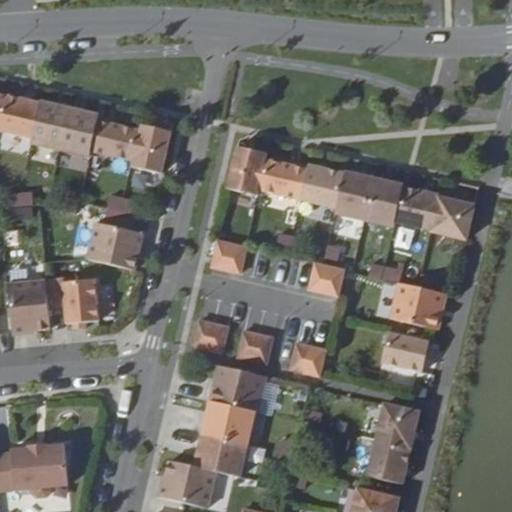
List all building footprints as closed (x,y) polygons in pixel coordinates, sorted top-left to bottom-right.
[(0,142),(49,153),(50,148),(128,165),(127,171),(157,178),(166,135),(136,129),(135,135),(93,126),(94,121),(58,113),(58,111),(0,98),(0,142)] [(460,243),(468,209),(432,200),(433,199),(397,190),(397,189),(338,175),(338,177),(302,168),(301,172),(259,163),(260,157),(230,150),(221,192),(251,199),(252,193),(330,211),(329,216),(388,230),(389,225),(425,233),(424,235),(460,243)] [(33,195),(7,196),(8,222),(34,221),(33,195)] [(110,197),(108,211),(134,216),(137,202),(110,197)] [(145,238),(148,223),(98,212),(90,249),(138,259),(142,237),(145,238)] [(279,235),(276,249),(295,252),(297,237),(279,235)] [(212,245),(207,272),(235,278),(240,251),(212,245)] [(371,264),(368,278),(396,283),(398,269),(371,264)] [(310,267),(303,293),(332,299),(338,274),(310,267)] [(9,288),(13,339),(29,337),(29,335),(51,333),(49,311),(66,310),(67,328),(99,325),(96,284),(65,286),(64,283),(9,288)] [(433,333),(442,297),(393,286),(385,322),(433,333)] [(195,324),(189,350),(218,357),(223,331),(195,324)] [(239,334),(234,360),(262,367),(268,341),(239,334)] [(423,349),(425,343),(384,334),(376,370),(416,379),(421,360),(427,361),(429,351),(423,349)] [(291,346),(285,372),(314,378),(320,352),(291,346)] [(247,414),(255,378),(214,369),(191,470),(166,465),(161,486),(159,486),(155,501),(198,510),(206,474),(230,479),(245,413),(247,414)] [(399,486),(415,414),(380,406),(364,479),(399,486)] [(281,443),(279,468),(292,469),(294,444),(281,443)] [(308,489),(309,463),(295,462),(294,488),(308,489)] [(41,511),(59,511),(77,510),(76,470),(22,472),(22,474),(2,474),(3,499),(3,511),(6,511),(41,511)] [(393,511),(396,499),(354,489),(348,511),(393,511)]
